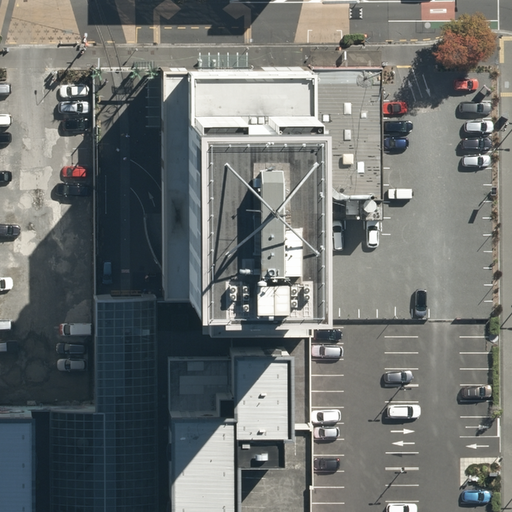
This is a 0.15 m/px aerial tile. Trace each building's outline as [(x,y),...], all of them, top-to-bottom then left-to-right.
[(382,219),(381,66),(307,67),(309,219),(382,219)] [(291,67),(159,68),(161,290),(308,289),(307,67),(291,67)] [(160,297),(161,511),(310,511),(309,321),(309,290),(161,290),(160,297)] [(161,511),(160,297),(117,297),(98,297),(98,403),(43,403),(43,511),(161,511)] [(0,511),(43,511),(43,403),(0,403),(0,511)]
